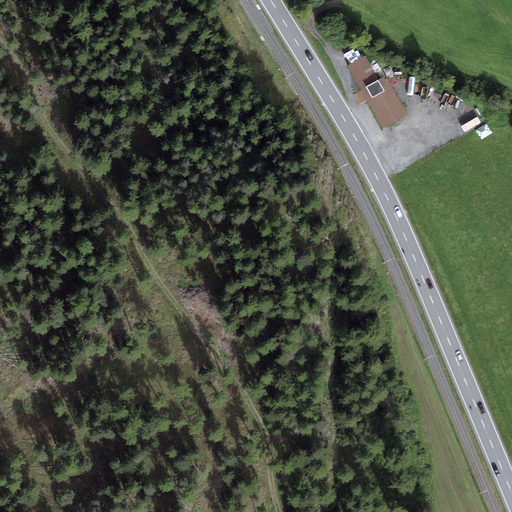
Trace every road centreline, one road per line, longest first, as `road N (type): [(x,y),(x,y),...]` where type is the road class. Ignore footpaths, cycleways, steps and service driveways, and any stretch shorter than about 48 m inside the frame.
road 1 (primary): [(270,0),(380,183),(511,493)]
road 2 (track): [(343,0),(323,5),(310,21),(373,134),(359,145)]
